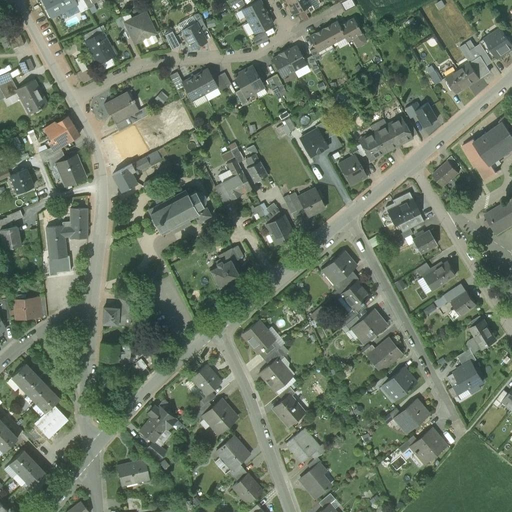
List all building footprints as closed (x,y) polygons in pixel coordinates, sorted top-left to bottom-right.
[(43,0),(43,1),(53,17),(75,4),(76,4),(74,0),(43,0)] [(80,13),(88,9),(83,0),(74,0),(76,4),(75,4),(80,13)] [(83,0),(88,9),(93,6),(92,3),(90,0),(83,0)] [(245,5),(242,0),(241,0),(231,5),(234,11),(245,5)] [(245,16),(248,21),(266,12),(259,0),(258,0),(241,9),(242,10),(245,16)] [(311,5),(308,0),(290,0),(287,2),(293,14),(298,12),(303,9),(311,5)] [(306,14),(318,6),(319,3),(317,0),(308,0),(311,5),(303,9),(306,14)] [(442,0),(441,0),(435,4),(439,10),(446,6),(442,0)] [(356,6),(354,1),(343,7),(345,12),(356,6)] [(75,6),(66,11),(69,17),(78,12),(75,6)] [(309,19),(306,14),(303,9),(298,12),(304,21),(309,19)] [(245,16),(242,10),(235,13),(239,20),(245,16)] [(131,37),(134,43),(142,40),(154,34),(155,34),(145,12),(132,19),(124,22),(128,30),(131,37)] [(272,24),(266,12),(248,21),(255,34),(272,24)] [(196,23),(201,32),(206,29),(198,13),(192,16),(195,23),(196,23)] [(114,20),(121,33),(128,30),(124,22),(122,16),(114,20)] [(178,24),(182,31),(195,23),(192,16),(178,24)] [(213,19),(205,21),(207,29),(215,27),(213,19)] [(353,19),(339,26),(345,36),(344,37),(347,41),(352,38),(361,33),(353,19)] [(337,22),(323,29),(331,44),(335,41),(344,37),(345,36),(339,26),(337,22)] [(188,42),(192,49),(206,42),(201,32),(196,23),(195,23),(182,31),(183,33),(182,36),(185,41),(188,42)] [(82,36),(85,41),(101,32),(99,27),(82,36)] [(484,39),(497,59),(511,48),(511,44),(501,27),(484,39)] [(316,52),(331,44),(323,29),(309,37),(315,48),(316,52)] [(128,30),(121,33),(124,40),(131,37),(128,30)] [(164,35),(171,50),(180,46),(173,31),(164,35)] [(251,38),(256,45),(268,39),(264,31),(251,38)] [(85,41),(98,64),(100,63),(111,57),(114,55),(101,32),(85,41)] [(365,40),(361,33),(352,38),(356,45),(358,46),(365,43),(365,40)] [(13,50),(19,47),(24,45),(20,34),(14,36),(9,39),(13,50)] [(154,34),(142,40),(146,47),(158,41),(154,34)] [(11,47),(6,36),(0,38),(0,40),(4,50),(11,47)] [(344,37),(335,41),(339,48),(348,44),(347,41),(344,37)] [(479,42),(480,43),(493,62),(497,59),(484,39),(479,42)] [(470,63),(475,60),(470,50),(475,47),(471,40),(460,47),(470,63)] [(487,66),(493,62),(480,43),(475,47),(481,56),(487,66)] [(334,51),(331,44),(316,52),(320,59),(334,51)] [(288,48),(283,51),(293,70),(306,64),(296,46),(289,50),(288,48)] [(481,56),(475,47),(470,50),(475,60),(481,56)] [(309,51),(315,62),(320,59),(316,52),(315,48),(309,51)] [(281,77),(293,70),(283,51),(278,53),(279,55),(272,59),(281,77)] [(306,59),(313,71),(318,68),(311,56),(306,59)] [(487,66),(481,56),(475,60),(470,63),(480,78),(490,71),(487,66)] [(75,60),(81,71),(87,68),(81,57),(75,60)] [(111,57),(100,63),(104,70),(115,64),(111,57)] [(30,59),(24,61),(19,64),(23,74),(29,72),(34,70),(30,59)] [(470,63),(458,70),(467,84),(472,82),(480,78),(470,63)] [(306,64),(293,70),(298,78),(310,71),(306,64)] [(90,66),(87,68),(81,71),(78,73),(83,83),(95,76),(90,66)] [(253,66),(243,71),(254,92),(263,87),(264,87),(253,66)] [(426,69),(430,75),(436,72),(431,66),(426,69)] [(207,69),(195,76),(204,94),(216,87),(212,79),(207,69)] [(463,87),(467,84),(458,70),(446,77),(456,93),(463,88),(463,87)] [(245,97),(254,92),(243,71),(233,76),(240,90),(245,97)] [(170,76),(177,90),(184,86),(182,83),(177,72),(170,76)] [(219,75),(226,88),(231,85),(224,72),(219,75)] [(430,75),(436,84),(441,81),(436,72),(430,75)] [(0,76),(0,84),(11,80),(8,73),(0,76)] [(276,74),(271,77),(277,88),(280,93),(285,90),(276,74)] [(219,91),(226,88),(219,75),(212,79),(216,87),(219,91)] [(192,100),(204,94),(195,76),(182,83),(184,86),(192,100)] [(272,90),(277,88),(271,77),(266,80),(272,90)] [(16,89),(11,80),(0,84),(0,88),(6,99),(17,93),(16,89)] [(42,108),(47,105),(34,80),(16,89),(17,93),(19,95),(22,94),(32,113),(39,109),(39,110),(42,108)] [(322,82),(316,85),(318,91),(325,88),(322,82)] [(204,94),(208,101),(220,94),(219,91),(216,87),(204,94)] [(263,87),(254,92),(258,98),(267,94),(263,87)] [(277,88),(272,90),(277,100),(282,97),(280,93),(277,88)] [(235,92),(242,105),(247,102),(245,97),(240,90),(235,92)] [(168,97),(161,91),(154,99),(161,105),(168,97)] [(112,112),(117,122),(128,117),(139,111),(138,111),(133,101),(134,101),(133,99),(131,100),(127,92),(104,104),(109,114),(112,112)] [(29,114),(32,113),(22,94),(19,95),(29,114)] [(204,94),(192,100),(196,107),(208,101),(204,94)] [(416,115),(423,127),(437,119),(427,103),(419,108),(416,102),(410,105),(416,115)] [(405,108),(410,118),(416,115),(410,105),(405,108)] [(144,108),(138,111),(139,111),(142,118),(148,115),(144,108)] [(139,111),(128,117),(131,124),(142,118),(139,111)] [(278,115),(281,121),(289,116),(286,111),(278,115)] [(499,120),(501,122),(503,121),(511,133),(511,118),(507,114),(499,120)] [(53,149),(53,150),(54,149),(60,146),(79,134),(68,116),(56,124),(55,123),(45,128),(52,139),(48,141),(49,142),(52,147),(53,149)] [(130,124),(131,124),(128,117),(117,122),(121,129),(130,124)] [(286,124),(290,131),(295,128),(289,118),(284,121),(286,124)] [(359,140),(370,160),(411,138),(401,118),(359,140)] [(317,129),(323,140),(335,134),(326,119),(315,126),(317,129)] [(501,122),(475,141),(474,142),(490,165),(494,162),(499,159),(511,149),(511,133),(503,121),(501,122)] [(120,130),(123,135),(133,130),(130,124),(121,129),(120,130)] [(254,124),(248,126),(250,134),(256,132),(254,124)] [(286,124),(281,127),(286,135),(290,132),(290,131),(286,124)] [(280,138),(286,135),(281,127),(280,126),(275,129),(280,138)] [(300,139),(310,156),(318,152),(318,151),(321,150),(327,147),(323,140),(317,129),(300,139)] [(126,160),(132,157),(144,150),(133,130),(123,135),(115,139),(126,160)] [(28,134),(32,143),(37,141),(33,132),(28,134)] [(497,166),(494,162),(490,165),(474,142),(475,141),(474,139),(462,146),(474,167),(476,166),(484,180),(496,173),(494,169),(497,166)] [(38,148),(38,153),(47,149),(45,145),(38,148)] [(246,149),(250,156),(254,154),(257,152),(253,145),(246,149)] [(38,153),(40,155),(53,149),(52,147),(47,149),(38,153)] [(148,148),(144,150),(132,157),(134,162),(145,156),(151,154),(148,148)] [(42,162),(48,160),(53,157),(57,155),(54,149),(53,150),(53,149),(40,155),(42,162)] [(354,156),(360,167),(365,164),(357,149),(350,153),(352,157),(354,156)] [(145,156),(149,164),(161,158),(157,150),(151,154),(145,156)] [(234,157),(231,150),(220,155),(224,163),(234,157)] [(234,152),(238,161),(242,159),(238,150),(234,152)] [(62,151),(57,155),(53,157),(48,160),(52,169),(57,167),(56,163),(65,159),(62,151)] [(259,161),(254,154),(250,156),(245,158),(247,161),(250,162),(252,165),(259,161)] [(56,163),(57,167),(52,169),(56,179),(62,177),(64,184),(85,175),(80,163),(79,163),(76,156),(77,156),(76,155),(65,159),(56,163)] [(134,162),(131,164),(112,174),(121,191),(137,183),(135,181),(139,179),(136,172),(149,164),(145,156),(134,162)] [(339,164),(350,184),(352,183),(354,184),(357,182),(358,180),(365,176),(360,167),(354,156),(352,157),(339,164)] [(448,160),(455,168),(459,165),(452,156),(447,160),(448,161),(448,160)] [(246,168),(252,165),(250,162),(247,161),(245,158),(242,160),(246,168)] [(229,169),(233,177),(242,172),(235,159),(226,164),(229,169)] [(432,174),(443,187),(459,173),(455,168),(448,160),(448,161),(432,174)] [(246,168),(254,182),(267,175),(259,161),(252,165),(246,168)] [(6,168),(0,171),(0,177),(1,180),(10,176),(6,168)] [(10,176),(17,193),(33,187),(26,169),(10,176)] [(143,186),(144,188),(160,180),(172,174),(169,169),(144,182),(143,186)] [(218,175),(222,183),(233,177),(229,169),(218,175)] [(243,173),(242,172),(233,177),(222,183),(217,185),(221,192),(223,191),(228,201),(251,190),(243,173)] [(214,187),(223,204),(228,201),(223,191),(221,192),(217,185),(214,187)] [(302,208),(307,217),(325,207),(315,188),(297,197),(302,208)] [(170,229),(173,233),(190,224),(188,220),(194,216),(197,222),(200,221),(210,216),(205,205),(204,202),(204,200),(204,197),(203,194),(201,192),(198,191),(196,191),(187,195),(185,190),(175,195),(173,191),(155,200),(157,205),(147,210),(148,211),(149,211),(150,213),(149,213),(150,214),(153,219),(151,220),(154,226),(156,225),(159,229),(158,230),(159,231),(160,233),(160,234),(170,229)] [(295,192),(288,195),(296,211),(302,208),(297,197),(295,192)] [(394,225),(397,224),(402,221),(395,207),(412,199),(409,192),(392,200),(393,203),(385,207),(394,225)] [(291,214),(296,211),(288,195),(282,197),(291,214)] [(496,234),(511,224),(511,198),(485,215),(496,234)] [(395,207),(402,221),(419,213),(420,213),(412,199),(395,207)] [(265,209),(268,214),(277,207),(273,203),(265,209)] [(256,221),(265,216),(260,205),(250,210),(256,221)] [(264,217),(267,224),(282,217),(277,207),(268,214),(265,216),(264,217)] [(70,209),(70,226),(70,236),(70,238),(87,238),(87,209),(70,209)] [(7,218),(8,223),(23,217),(20,210),(6,216),(7,218)] [(397,224),(402,233),(410,229),(424,222),(419,213),(402,221),(397,224)] [(266,225),(276,244),(292,235),(283,216),(282,217),(267,224),(266,225)] [(0,234),(0,235),(0,233),(0,229),(10,228),(8,223),(7,218),(3,219),(3,220),(0,220),(0,234)] [(17,226),(10,228),(0,229),(0,233),(0,235),(3,249),(21,246),(17,226)] [(64,237),(70,236),(70,226),(63,227),(63,226),(46,228),(49,258),(56,258),(66,256),(64,237)] [(413,234),(410,229),(402,233),(399,234),(402,239),(413,234)] [(412,240),(420,254),(437,244),(429,230),(412,240)] [(376,236),(368,240),(372,248),(380,244),(376,236)] [(231,249),(237,259),(243,256),(237,246),(231,249)] [(210,270),(218,287),(239,276),(231,262),(237,259),(231,249),(217,256),(219,259),(215,261),(217,266),(210,270)] [(330,275),(337,282),(351,270),(356,266),(343,251),(322,269),(326,275),(328,277),(330,275)] [(56,258),(57,273),(70,271),(69,256),(66,256),(56,258)] [(57,273),(56,258),(49,258),(47,258),(49,276),(57,275),(57,273)] [(431,272),(439,285),(456,275),(447,261),(431,272)] [(415,270),(419,276),(430,269),(426,263),(415,270)] [(337,282),(341,287),(353,277),(355,275),(351,270),(337,282)] [(439,285),(431,272),(423,277),(432,290),(439,285)] [(328,277),(326,275),(322,278),(330,288),(335,284),(328,277)] [(335,284),(337,282),(330,275),(328,277),(335,284)] [(357,281),(353,277),(341,287),(337,290),(342,295),(345,292),(344,292),(357,281)] [(425,294),(432,290),(423,277),(416,281),(425,294)] [(400,280),(394,284),(399,291),(405,287),(400,280)] [(345,292),(357,307),(361,304),(370,297),(357,281),(344,292),(345,292)] [(444,295),(448,301),(451,302),(467,291),(461,283),(444,295)] [(132,295),(136,293),(136,290),(133,284),(124,289),(116,293),(120,299),(128,295),(129,297),(132,295)] [(153,290),(150,285),(140,290),(143,295),(153,290)] [(153,290),(143,295),(145,301),(155,296),(153,290)] [(342,295),(337,290),(332,294),(337,299),(342,295)] [(456,309),(461,315),(476,304),(467,291),(451,302),(456,309)] [(357,307),(345,292),(342,295),(337,299),(349,313),(350,312),(351,312),(357,307)] [(123,305),(127,313),(135,309),(132,303),(129,297),(128,295),(120,299),(123,305)] [(438,308),(448,301),(444,295),(434,301),(438,308)] [(10,321),(6,299),(0,300),(4,322),(10,321)] [(15,302),(16,317),(34,316),(34,306),(33,300),(15,302)] [(432,303),(422,309),(426,315),(436,309),(432,303)] [(355,317),(356,316),(365,309),(361,304),(357,307),(351,312),(355,317)] [(126,314),(127,313),(123,305),(118,309),(117,319),(126,314)] [(319,307),(309,315),(315,321),(325,313),(319,307)] [(102,324),(117,325),(117,319),(118,309),(103,308),(102,324)] [(369,313),(365,309),(356,316),(360,321),(369,313)] [(453,321),(461,315),(456,309),(449,314),(453,321)] [(358,336),(364,343),(386,325),(373,310),(369,313),(360,321),(351,328),(352,329),(353,327),(359,334),(358,336)] [(343,318),(347,324),(355,317),(351,312),(350,312),(349,313),(343,318)] [(125,326),(126,314),(117,319),(117,325),(125,326)] [(470,321),(474,327),(483,321),(480,315),(470,321)] [(356,316),(355,317),(347,324),(345,325),(349,331),(352,329),(351,328),(360,321),(356,316)] [(341,329),(345,325),(347,324),(343,318),(336,324),(341,329)] [(242,334),(258,353),(271,342),(266,336),(268,333),(266,331),(258,321),(242,334)] [(475,336),(482,348),(496,340),(484,321),(483,321),(474,327),(471,329),(475,336)] [(271,327),(266,331),(268,333),(274,340),(271,342),(277,349),(283,345),(285,343),(271,327)] [(352,329),(349,331),(346,334),(352,341),(358,336),(352,329)] [(274,340),(268,333),(266,336),(271,342),(274,340)] [(473,353),(482,348),(475,336),(469,340),(467,342),(467,344),(470,349),(473,353)] [(367,356),(380,371),(401,354),(388,339),(375,349),(367,356)] [(258,353),(264,360),(275,351),(277,349),(271,342),(258,353)] [(100,360),(118,362),(119,344),(101,343),(100,360)] [(118,362),(128,362),(129,345),(119,344),(118,362)] [(288,351),(283,345),(277,349),(275,351),(280,357),(278,359),(292,376),(294,374),(288,367),(289,363),(283,356),(288,351)] [(362,352),(366,357),(367,356),(375,349),(371,345),(362,352)] [(457,356),(464,367),(471,362),(471,363),(476,360),(473,353),(470,349),(457,356)] [(280,357),(275,351),(264,360),(268,365),(275,360),(275,361),(278,359),(280,357)] [(292,376),(278,359),(275,361),(290,378),(292,376)] [(135,363),(142,371),(146,368),(139,360),(135,363)] [(259,373),(274,391),(281,385),(290,378),(275,361),(275,360),(268,365),(259,373)] [(471,362),(464,367),(454,372),(454,373),(464,389),(465,391),(468,388),(471,394),(480,388),(478,385),(483,382),(471,363),(471,362)] [(11,377),(20,386),(33,373),(25,364),(11,377)] [(191,378),(198,386),(206,395),(210,391),(221,382),(206,365),(191,378)] [(382,386),(394,400),(407,390),(416,383),(410,376),(411,375),(406,370),(403,367),(388,380),(382,386)] [(20,386),(28,395),(42,381),(33,373),(20,386)] [(464,389),(454,373),(447,377),(457,393),(464,389)] [(112,377),(100,376),(100,387),(112,388),(112,377)] [(290,378),(281,385),(285,389),(289,386),(296,381),(292,376),(290,378)] [(373,385),(378,390),(379,389),(382,386),(388,380),(384,376),(373,385)] [(20,386),(11,377),(6,382),(14,391),(20,386)] [(198,386),(191,378),(185,383),(192,391),(198,386)] [(28,395),(36,403),(50,390),(42,381),(28,395)] [(274,391),(278,395),(285,389),(281,385),(274,391)] [(206,395),(198,386),(192,391),(200,400),(206,395)] [(289,386),(285,389),(278,395),(282,400),(290,394),(291,396),(295,393),(289,386)] [(391,403),(394,400),(382,386),(379,389),(391,403)] [(461,400),(471,394),(468,388),(465,391),(464,389),(457,393),(461,400)] [(506,405),(511,409),(511,407),(511,389),(509,394),(503,400),(507,404),(506,405)] [(59,399),(50,390),(36,403),(45,412),(53,405),(59,399)] [(509,394),(504,390),(493,404),(497,407),(503,400),(509,394)] [(206,395),(200,400),(205,405),(208,402),(215,396),(210,391),(206,395)] [(273,408),(288,426),(303,414),(296,406),(298,404),(291,396),(290,394),(282,400),(273,408)] [(210,424),(218,433),(236,418),(220,399),(212,406),(209,409),(201,416),(203,419),(204,418),(210,424)] [(406,432),(407,433),(428,415),(415,399),(400,412),(394,417),(394,418),(400,425),(403,422),(409,429),(406,432)] [(195,414),(205,405),(200,400),(190,408),(195,414)] [(305,412),(298,404),(296,406),(303,414),(305,412)] [(68,420),(53,405),(45,412),(34,423),(48,438),(68,420)] [(148,413),(151,416),(165,427),(167,429),(175,419),(159,406),(157,408),(154,405),(148,413)] [(209,409),(205,405),(195,414),(201,421),(203,419),(201,416),(209,409)] [(386,416),(391,421),(394,418),(394,417),(400,412),(396,408),(386,416)] [(164,428),(165,427),(151,416),(139,431),(153,442),(154,441),(164,428)] [(386,424),(391,421),(386,416),(382,419),(386,424)] [(210,424),(204,418),(203,419),(201,421),(199,422),(205,429),(210,424)] [(0,438),(9,430),(0,421),(0,438)] [(400,425),(406,432),(409,429),(403,422),(400,425)] [(171,433),(164,428),(154,441),(160,446),(171,433)] [(432,428),(430,429),(439,440),(441,439),(432,428)] [(286,444),(301,462),(311,454),(319,447),(304,429),(286,444)] [(417,452),(426,463),(446,445),(441,439),(439,440),(430,429),(417,440),(409,447),(415,453),(417,452)] [(17,439),(9,430),(0,438),(0,448),(3,452),(17,439)] [(402,444),(406,449),(409,447),(417,440),(413,435),(402,444)] [(230,469),(231,470),(239,463),(249,454),(234,436),(215,452),(230,469)] [(402,453),(406,449),(402,444),(398,448),(402,453)] [(147,449),(156,457),(160,452),(151,445),(147,449)] [(311,454),(315,459),(316,457),(325,450),(321,445),(319,447),(311,454)] [(9,463),(18,472),(31,459),(23,450),(9,463)] [(424,464),(426,463),(417,452),(415,453),(424,464)] [(424,464),(415,453),(410,457),(420,468),(424,464)] [(321,463),(316,457),(315,459),(307,465),(311,470),(319,463),(319,464),(321,463)] [(225,465),(219,458),(214,462),(220,469),(225,465)] [(18,472),(26,481),(40,468),(31,459),(18,472)] [(170,466),(164,459),(159,463),(164,470),(170,466)] [(117,466),(121,485),(149,479),(145,460),(117,466)] [(18,472),(9,463),(3,469),(11,478),(12,477),(18,472)] [(228,472),(232,477),(242,468),(239,463),(231,470),(230,469),(228,472)] [(299,480),(314,498),(330,486),(321,475),(325,471),(319,464),(319,463),(311,470),(299,480)] [(48,477),(40,468),(26,481),(34,490),(48,477)] [(247,474),(242,468),(232,477),(237,483),(247,474)] [(26,481),(18,472),(12,477),(20,486),(26,481)] [(232,487),(247,504),(251,500),(262,490),(247,474),(237,483),(232,487)] [(318,503),(323,509),(329,504),(335,499),(330,493),(318,503)] [(128,510),(135,510),(141,510),(141,498),(128,498),(128,510)] [(339,505),(335,499),(329,504),(334,509),(339,505)] [(240,509),(242,511),(246,511),(255,505),(251,500),(247,504),(240,509)] [(66,511),(88,511),(81,501),(66,511)] [(0,511),(7,511),(8,511),(0,502),(0,511)]
